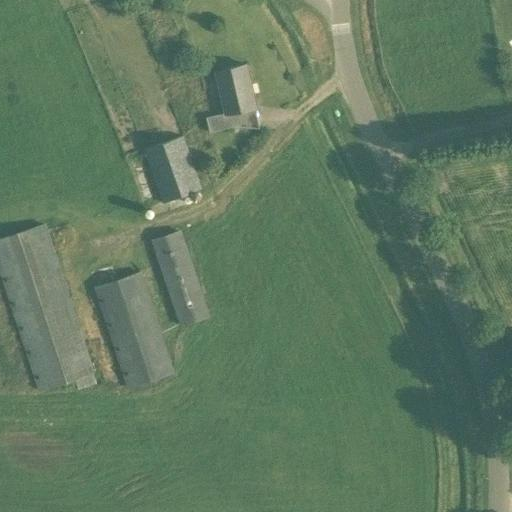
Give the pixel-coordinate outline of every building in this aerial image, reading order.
[(235,124),(258,125),(253,106),(256,105),(246,65),(215,72),(225,113),(206,117),(209,129),(235,124)] [(144,149),(162,201),(201,187),(183,135),(144,149)] [(43,221),(0,235),(0,279),(35,389),(92,371),(43,221)] [(180,228),(150,238),(180,324),(209,314),(180,228)] [(92,285),(126,385),(172,370),(139,269),(92,285)]
